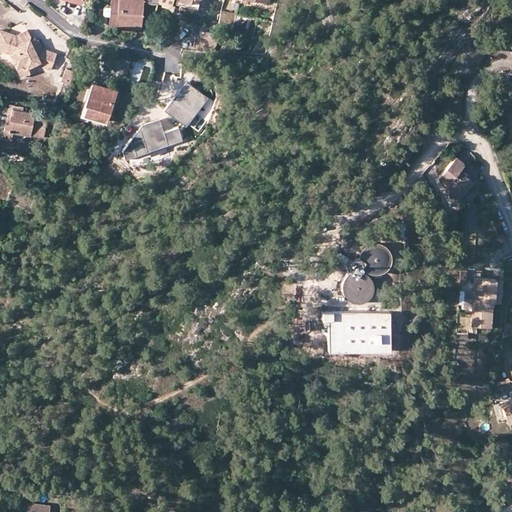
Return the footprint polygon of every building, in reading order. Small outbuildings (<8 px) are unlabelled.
[(170,0),(112,0),(111,25),(142,27),(144,2),(159,3),(169,5),(170,0)] [(179,0),(179,1),(190,4),(189,7),(197,9),(199,0),(179,0)] [(234,0),(234,2),(268,9),(269,0),(234,0)] [(30,45),(28,42),(31,40),(32,37),(29,30),(17,35),(1,29),(0,31),(0,47),(11,52),(17,66),(26,62),(28,67),(28,66),(34,64),(53,70),(58,54),(44,49),(40,41),(30,45)] [(197,51),(211,52),(216,43),(217,32),(199,31),(197,51)] [(28,67),(26,62),(17,66),(22,76),(31,72),(28,66),(28,67)] [(63,80),(72,83),(76,71),(67,68),(63,80)] [(211,96),(191,80),(169,108),(189,123),(211,96)] [(117,91),(93,83),(87,104),(88,105),(85,113),(108,121),(117,91)] [(83,119),(85,113),(88,105),(87,104),(83,103),(79,118),(83,119)] [(12,138),(13,131),(45,137),(49,113),(40,111),(39,114),(13,109),(12,116),(11,122),(6,121),(3,136),(12,138)] [(183,139),(179,126),(167,129),(163,120),(144,124),(126,151),(128,159),(183,139)] [(473,182),(470,176),(461,169),(465,164),(464,159),(457,155),(441,178),(444,184),(452,189),(460,195),(464,194),(473,182)] [(460,195),(452,189),(452,198),(460,195)] [(364,267),(367,269),(370,271),(374,272),(377,271),(381,271),(384,269),(388,266),(390,262),(391,259),(391,254),(390,250),(388,247),(386,244),(383,242),(380,241),(376,240),(372,240),(368,242),(365,244),(362,247),(361,251),(360,253),(360,255),(353,257),(349,255),(346,261),(350,263),(350,271),(349,272),(346,274),(344,277),(343,279),(343,282),(343,287),(344,290),(345,293),(348,296),(353,298),(357,299),(361,299),(365,298),(369,295),(371,293),(373,289),(374,285),(374,281),(373,278),(371,274),(368,272),(366,270),(363,269),(361,269),(363,265),(364,267)] [(494,278),(473,277),(473,293),(472,313),(471,325),(489,326),(491,301),(494,302),(494,278)] [(472,313),(473,293),(465,293),(464,312),(472,313)] [(389,354),(390,312),(322,311),(322,323),(330,323),(330,354),(389,354)] [(511,333),(511,322),(504,325),(502,337),(511,333)] [(511,416),(511,390),(508,392),(510,399),(501,402),(506,418),(511,416)] [(507,442),(505,435),(496,438),(498,444),(507,442)] [(49,511),(50,506),(23,502),(18,509),(6,507),(2,511),(49,511)]
